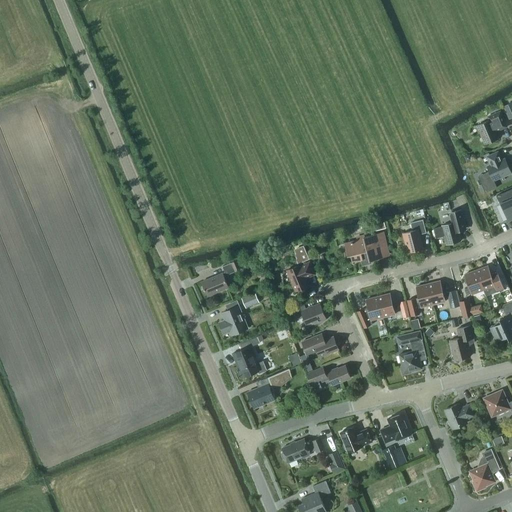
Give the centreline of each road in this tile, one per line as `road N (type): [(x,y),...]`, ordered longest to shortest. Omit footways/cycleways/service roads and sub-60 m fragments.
road 1 (tertiary): [(242,442),(58,0)]
road 2 (residential): [(377,400),(334,288),(511,234)]
road 3 (unclassified): [(377,400),(242,442)]
road 4 (residential): [(468,510),(417,391)]
